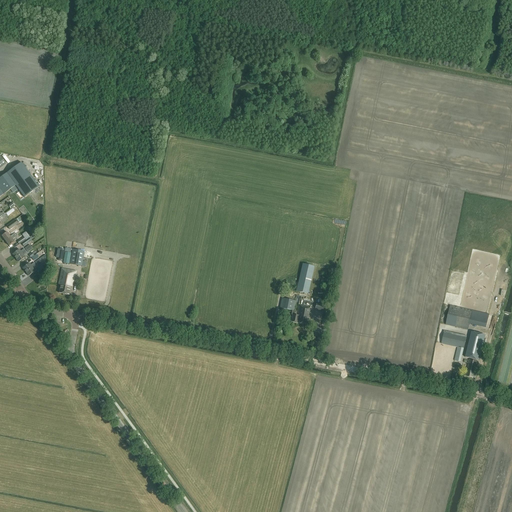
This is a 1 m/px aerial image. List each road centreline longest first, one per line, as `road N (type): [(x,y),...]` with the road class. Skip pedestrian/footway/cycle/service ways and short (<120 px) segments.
road 1 (unclassified): [(511,399),(76,316)]
road 2 (tertiary): [(183,511),(71,357),(76,316)]
